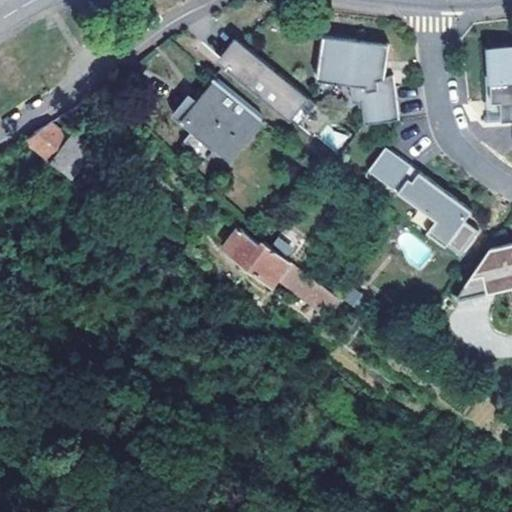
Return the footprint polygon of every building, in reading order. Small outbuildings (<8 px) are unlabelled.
[(243,33),(223,56),(315,134),(335,110),(243,33)] [(349,77),(354,78),(357,100),(367,98),(370,120),(404,116),(397,72),(389,73),(389,65),(383,64),(384,57),(388,58),(388,57),(388,54),(388,52),(388,50),(387,48),(385,46),(384,45),(382,44),(380,44),(378,44),(378,41),(365,40),(366,37),(326,34),(323,78),(348,80),(349,77)] [(392,40),(366,37),(365,40),(378,41),(378,44),(380,44),(382,44),(384,45),(385,46),(387,48),(388,50),(388,52),(388,54),(388,57),(388,58),(384,57),(383,64),(389,65),(392,40)] [(511,38),(491,40),(492,96),(501,96),(502,115),(511,115),(511,38)] [(223,140),(237,152),(269,114),(225,77),(207,98),(199,91),(185,108),(191,113),(223,140)] [(223,140),(191,113),(188,116),(208,133),(195,148),(207,158),(223,140)] [(101,143),(81,126),(76,131),(58,116),(28,136),(76,174),(101,143)] [(389,143),(370,166),(396,186),(413,163),(389,143)] [(413,163),(396,186),(400,190),(411,175),(414,178),(421,169),(413,163)] [(411,175),(400,190),(436,219),(426,230),(444,245),(472,211),(421,169),(414,178),(411,175)] [(283,273),(295,258),(267,237),(265,240),(244,222),(227,242),(276,281),(283,273)] [(511,239),(495,243),(460,295),(511,283),(510,279),(511,278),(511,239)] [(346,296),(295,258),(283,273),(333,313),(346,296)]
